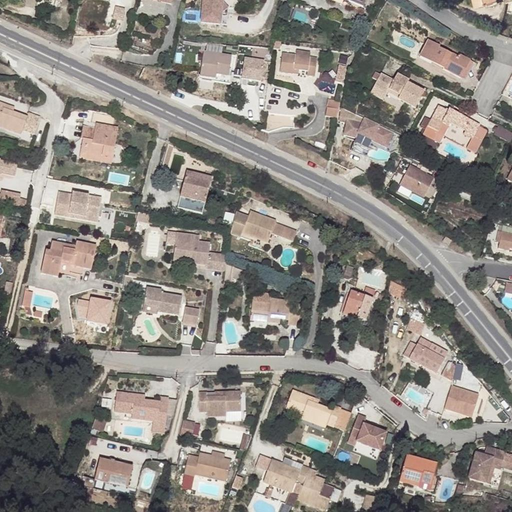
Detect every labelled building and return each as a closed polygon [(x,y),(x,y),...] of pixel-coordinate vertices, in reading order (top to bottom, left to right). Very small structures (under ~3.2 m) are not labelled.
[(58,0),(57,6),(67,8),(69,0),(58,0)] [(228,6),(223,1),(223,0),(202,0),(201,22),(221,24),(222,11),(228,6)] [(125,8),(116,6),(114,18),(122,20),(125,8)] [(420,57),(431,62),(434,57),(446,63),(443,69),(462,78),(470,60),(459,54),(457,56),(440,48),(441,45),(429,40),(420,57)] [(296,55),(283,53),(280,71),(294,73),(295,68),(300,69),(308,71),(307,75),(315,77),(318,57),(311,56),(311,52),(297,50),(296,55)] [(231,56),(203,51),(199,75),(214,78),(214,81),(229,84),(230,76),(228,76),(231,56)] [(431,62),(443,69),(446,63),(434,57),(431,62)] [(475,63),(470,60),(462,78),(466,80),(475,63)] [(336,81),(343,83),(347,67),(340,65),(336,81)] [(262,69),(242,66),(239,86),(259,89),(262,69)] [(426,88),(418,84),(417,87),(408,82),(409,79),(397,73),(394,80),(381,73),(370,93),(383,100),(386,96),(387,92),(399,98),(397,102),(396,102),(414,111),(426,88)] [(386,96),(397,102),(399,98),(387,92),(386,96)] [(325,116),(337,118),(340,102),(328,100),(325,116)] [(23,132),(27,116),(13,111),(3,108),(5,103),(0,101),(0,126),(21,135),(23,132)] [(15,107),(5,103),(3,108),(13,111),(15,107)] [(449,111),(439,106),(428,126),(438,132),(442,123),(448,126),(450,122),(466,130),(464,134),(473,139),(480,124),(450,108),(449,111)] [(379,124),(364,117),(363,119),(341,108),(339,121),(346,123),(343,135),(357,138),(358,135),(387,147),(393,133),(378,126),(379,124)] [(28,114),(27,116),(23,132),(33,136),(39,118),(28,114)] [(92,154),(113,158),(118,127),(96,123),(95,127),(93,139),(83,138),(80,158),(92,160),(92,154)] [(81,137),(83,138),(93,139),(95,127),(83,125),(81,137)] [(433,140),(438,132),(428,126),(424,135),(433,140)] [(511,133),(498,127),(494,135),(510,142),(511,138),(511,133)] [(168,144),(163,165),(167,166),(172,146),(168,144)] [(92,154),(92,160),(112,163),(113,158),(92,154)] [(16,165),(0,160),(0,173),(13,177),(16,165)] [(434,178),(410,166),(400,184),(424,197),(434,178)] [(205,203),(210,183),(197,180),(198,174),(186,172),(180,196),(205,203)] [(211,178),(198,174),(197,180),(210,183),(211,178)] [(476,188),(463,181),(459,188),(473,195),(476,188)] [(68,217),(69,214),(72,195),(60,193),(56,215),(68,217)] [(72,195),(69,214),(84,217),(85,212),(99,214),(101,198),(88,196),(88,199),(82,198),(83,195),(73,193),(72,195)] [(498,197),(491,193),(487,201),(494,206),(498,197)] [(156,214),(141,210),(139,217),(154,222),(156,214)] [(248,217),(236,212),(232,230),(231,234),(240,237),(242,233),(252,237),(268,243),(271,234),(293,242),(297,232),(275,224),(276,221),(250,211),(248,217)] [(69,214),(68,217),(97,222),(99,214),(85,212),(84,217),(69,214)] [(9,215),(5,235),(16,238),(21,218),(9,215)] [(227,264),(228,256),(210,253),(212,243),(202,242),(202,237),(179,233),(176,255),(193,257),(192,263),(207,265),(207,268),(226,271),(227,264)] [(511,248),(511,235),(503,233),(500,242),(499,248),(510,251),(511,248)] [(266,248),(268,243),(252,237),(250,241),(266,248)] [(65,248),(66,244),(53,242),(50,252),(45,251),(41,273),(58,277),(59,274),(61,263),(84,268),(91,269),(96,246),(95,245),(77,242),(76,246),(75,250),(65,248)] [(61,263),(59,274),(77,277),(78,274),(82,275),(84,268),(61,263)] [(234,266),(228,264),(226,279),(232,279),(232,276),(234,266)] [(245,281),(249,272),(234,266),(232,276),(245,281)] [(14,283),(8,281),(5,293),(12,294),(14,283)] [(163,290),(148,288),(146,305),(160,307),(159,311),(180,315),(183,296),(163,293),(163,290)] [(367,289),(364,296),(374,299),(376,292),(367,289)] [(32,293),(24,291),(22,306),(29,308),(32,293)] [(359,314),(357,318),(366,321),(374,299),(364,296),(351,291),(345,308),(359,314)] [(250,320),(268,322),(269,318),(280,319),(289,320),(288,324),(298,326),(301,304),(291,303),(291,301),(271,299),(270,303),(252,301),(250,320)] [(160,307),(146,305),(145,311),(159,313),(159,311),(160,307)] [(200,309),(187,307),(184,321),(198,324),(200,309)] [(359,314),(345,308),(343,314),(357,319),(357,318),(359,314)] [(448,353),(432,344),(428,350),(417,345),(410,358),(417,363),(420,359),(430,364),(428,368),(437,373),(448,353)] [(456,363),(453,379),(462,381),(464,364),(456,363)] [(479,396),(451,387),(444,409),(451,411),(453,408),(463,411),(462,414),(472,417),(479,396)] [(333,410),(318,404),(309,401),(310,396),(293,390),(285,408),(303,415),(301,419),(326,428),(328,424),(335,427),(342,409),(335,406),(333,410)] [(159,401),(144,400),(134,399),(135,394),(116,392),(114,411),(132,413),(131,418),(154,420),(158,420),(157,429),(165,429),(168,398),(160,397),(159,401)] [(225,397),(215,398),(207,398),(207,393),(199,393),(199,412),(206,412),(207,417),(225,417),(225,412),(240,411),(240,393),(225,393),(225,397)] [(352,413),(342,409),(335,427),(345,431),(352,413)] [(355,446),(357,441),(381,450),(388,431),(363,422),(365,417),(359,414),(348,444),(355,446)] [(106,420),(95,416),(91,429),(102,432),(106,420)] [(194,424),(184,422),(181,434),(190,437),(194,424)] [(394,435),(388,434),(386,443),(392,445),(394,435)] [(484,457),(475,455),(468,481),(486,485),(492,468),(511,472),(511,457),(486,450),(484,457)] [(211,456),(230,461),(231,456),(212,452),(211,456)] [(225,481),(230,461),(211,456),(199,453),(198,458),(187,455),(183,475),(193,477),(194,474),(225,481)] [(437,465),(406,457),(399,482),(409,485),(410,480),(432,485),(437,465)] [(133,467),(100,458),(95,479),(127,488),(133,467)] [(283,458),(281,463),(300,471),(301,468),(292,464),(292,462),(283,458)] [(335,488),(323,484),(322,488),(312,484),(315,476),(317,471),(302,466),(301,468),(300,471),(281,463),(272,460),(264,481),(292,492),(294,487),(296,483),(303,486),(301,490),(298,499),(326,510),(335,488)] [(322,488),(323,484),(325,480),(315,476),(312,484),(322,488)] [(410,480),(409,485),(434,491),(435,486),(432,485),(410,480)] [(292,492),(288,503),(295,506),(298,499),(301,490),(303,486),(296,483),(294,487),(292,492)] [(464,486),(456,485),(454,495),(461,497),(464,486)] [(381,511),(385,500),(368,495),(363,511),(381,511)]
